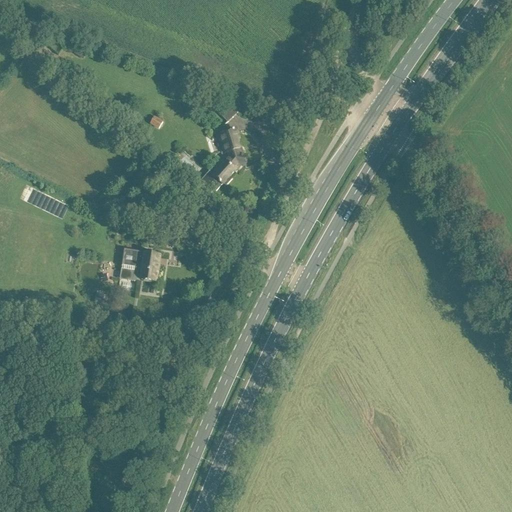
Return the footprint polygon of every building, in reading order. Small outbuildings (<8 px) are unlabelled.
[(88,52),(79,46),(74,54),(83,59),(88,52)] [(222,102),(218,106),(222,109),(218,112),(228,122),(238,113),(228,103),(225,106),(222,102)] [(163,122),(155,117),(150,124),(159,129),(163,122)] [(236,129),(217,135),(223,154),(227,153),(229,159),(220,166),(219,165),(211,173),(209,172),(197,186),(204,192),(203,192),(205,194),(206,193),(209,196),(214,190),(216,192),(224,183),(226,186),(233,179),(230,177),(236,170),(237,171),(241,167),(241,165),(245,166),(247,156),(243,155),(243,153),(242,147),(240,148),(238,140),(239,139),(236,129)] [(140,218),(157,221),(160,204),(143,201),(142,203),(126,200),(124,212),(141,215),(140,218)] [(159,255),(139,252),(124,250),(118,291),(135,293),(137,281),(141,282),(141,279),(155,281),(158,264),(159,264),(160,257),(159,257),(159,255)]
